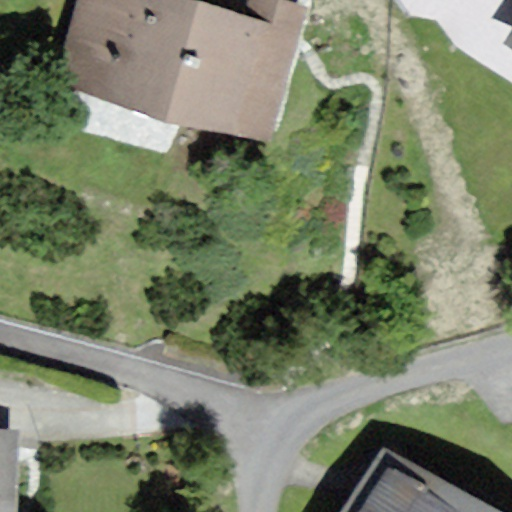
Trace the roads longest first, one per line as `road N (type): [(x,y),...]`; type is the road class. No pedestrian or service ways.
road 1 (residential): [(283,448),(176,382),(0,337)]
road 2 (residential): [(283,448),(333,400),(511,350)]
